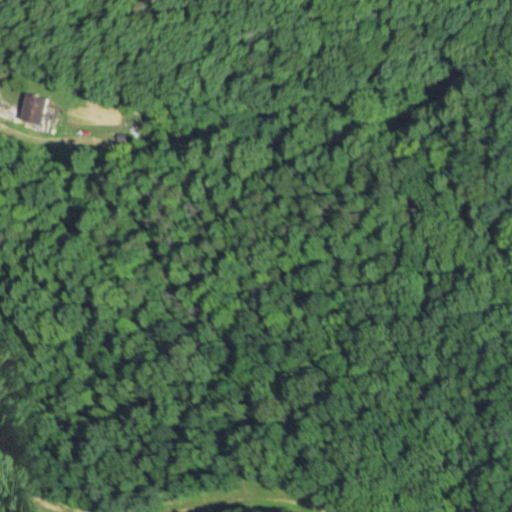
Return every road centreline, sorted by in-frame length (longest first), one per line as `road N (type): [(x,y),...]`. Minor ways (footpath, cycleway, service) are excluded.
road 1 (residential): [(0,126),(51,134),(478,123)]
road 2 (residential): [(13,129),(108,0)]
